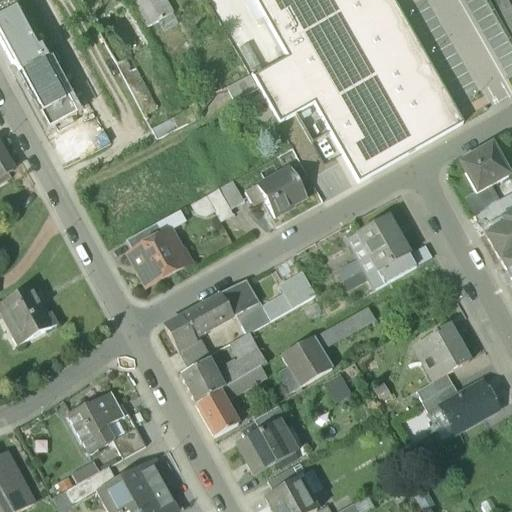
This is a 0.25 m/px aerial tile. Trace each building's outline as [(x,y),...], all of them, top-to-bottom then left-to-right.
[(20,77),(46,63),(12,0),(0,0),(0,45),(11,67),(14,66),(20,77)] [(128,0),(145,30),(172,15),(163,0),(128,0)] [(357,188),(462,128),(389,0),(252,0),(288,62),(253,82),(281,130),(314,112),(357,188)] [(498,16),(509,37),(511,35),(511,13),(510,9),(498,16)] [(116,65),(143,117),(156,111),(134,69),(130,71),(124,61),(116,65)] [(46,63),(20,77),(50,132),(76,117),(46,63)] [(249,77),(224,90),(231,103),(256,90),(249,77)] [(256,90),(231,103),(240,121),(246,118),(258,138),(278,127),(257,90),(256,90)] [(125,133),(115,115),(106,120),(116,138),(125,133)] [(182,116),(150,132),(156,142),(187,126),(182,116)] [(508,179),(490,148),(458,166),(476,197),(492,188),(508,179)] [(279,159),(286,173),(289,172),(297,187),(307,181),(291,152),(279,159)] [(0,153),(0,181),(12,174),(0,153)] [(297,187),(289,172),(286,173),(256,190),(263,202),(274,222),(293,211),(293,210),(305,202),(297,187)] [(218,194),(229,213),(244,205),(232,185),(218,194)] [(476,197),(485,212),(501,204),(492,188),(476,197)] [(217,219),(229,213),(218,194),(206,201),(217,219)] [(485,212),(491,224),(511,212),(511,197),(501,204),(485,212)] [(213,215),(205,201),(191,208),(195,215),(207,218),(213,215)] [(511,212),(491,224),(480,230),(483,237),(511,221),(511,212)] [(408,259),(386,220),(356,238),(378,277),(408,259)] [(511,221),(483,237),(499,265),(500,265),(500,266),(511,259),(511,221)] [(156,227),(125,244),(131,256),(163,238),(156,227)] [(131,256),(128,258),(146,291),(182,271),(174,256),(179,253),(169,235),(163,238),(131,256)] [(373,291),(382,285),(378,277),(356,238),(346,243),(358,265),(356,265),(361,274),(363,273),(368,282),(373,291)] [(408,259),(378,277),(382,285),(413,268),(408,259)] [(511,259),(500,266),(511,287),(511,259)] [(343,285),(361,274),(356,265),(338,276),(343,285)] [(347,293),(368,282),(363,273),(361,274),(343,285),(347,293)] [(282,294),(292,311),(314,299),(301,275),(279,288),(282,294)] [(245,287),(220,301),(233,322),(237,319),(257,308),(245,287)] [(44,319),(29,291),(0,306),(0,317),(2,321),(7,318),(23,347),(56,329),(49,316),(44,319)] [(282,294),(260,306),(270,324),(292,311),(282,294)] [(220,300),(165,331),(178,355),(196,346),(194,342),(199,340),(233,322),(220,301),(220,300)] [(257,308),(237,319),(246,337),(270,324),(260,306),(257,308)] [(368,310),(313,341),(320,353),(375,323),(368,310)] [(446,331),(431,339),(432,341),(413,351),(422,366),(427,363),(439,383),(447,378),(467,367),(446,331)] [(228,368),(212,376),(221,394),(260,371),(272,363),(256,336),(221,357),(228,368)] [(196,346),(178,355),(185,370),(208,358),(199,340),(194,342),(196,346)] [(313,341),(281,359),(288,371),(275,378),(287,399),(331,373),(320,353),(313,341)] [(212,376),(206,365),(179,380),(195,408),(221,394),(212,376)] [(221,394),(219,395),(221,399),(223,403),(228,402),(265,380),(260,371),(221,394)] [(439,383),(416,395),(422,406),(452,389),(447,378),(439,383)] [(339,380),(324,388),(332,403),(348,395),(339,380)] [(459,400),(440,411),(440,412),(455,437),(496,414),(481,388),(459,400)] [(422,406),(429,418),(440,412),(440,411),(459,400),(453,389),(422,406)] [(223,403),(221,399),(219,395),(221,394),(195,408),(213,442),(237,429),(223,403)] [(110,397),(67,421),(88,459),(108,448),(100,434),(124,421),(110,397)] [(253,423),(260,436),(277,426),(285,422),(277,409),(253,423)] [(440,412),(429,418),(443,444),(455,437),(440,412)] [(294,457),(277,426),(260,436),(236,449),(253,480),(294,457)] [(135,432),(112,445),(122,464),(145,451),(135,432)] [(0,511),(26,511),(33,508),(5,457),(0,459),(0,511)] [(116,485),(96,497),(96,498),(104,511),(174,511),(159,484),(163,482),(153,464),(116,485)] [(69,494),(91,481),(86,470),(63,483),(69,494)] [(71,511),(96,498),(96,497),(116,485),(108,472),(91,481),(69,494),(63,497),(71,511)] [(287,475),(267,486),(273,497),(293,486),(287,475)] [(273,497),(265,501),(271,511),(313,511),(298,483),(293,486),(273,497)] [(70,511),(71,511),(63,497),(51,503),(56,511),(70,511)]
